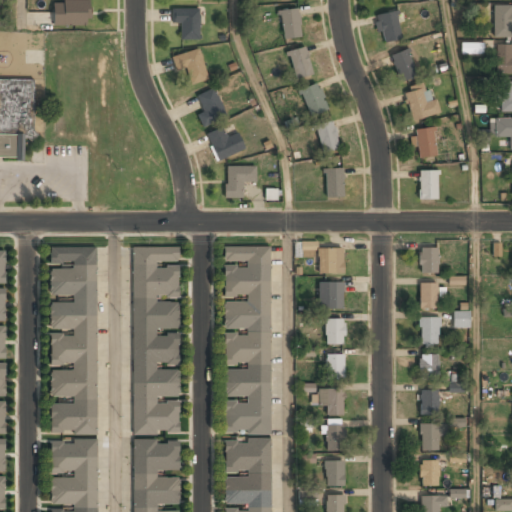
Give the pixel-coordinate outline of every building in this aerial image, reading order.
[(89,1),(51,1),(51,26),(89,26),(89,1)] [(492,37),(511,37),(511,6),(492,6),(492,37)] [(198,39),(198,8),(171,8),(171,22),(180,22),(180,39),(198,39)] [(279,10),(282,38),(300,37),(297,8),(279,10)] [(384,42),(402,36),(394,9),(376,15),(384,42)] [(460,53),(475,54),(475,43),(461,43),(460,53)] [(510,44),(494,44),(494,74),(511,74),(511,56),(510,56),(510,44)] [(310,74),(306,46),(288,49),(293,77),(310,74)] [(171,56),(176,72),(184,69),(189,84),(208,78),(198,48),(171,56)] [(417,74),(406,48),(389,55),(400,81),(417,74)] [(0,159),(21,159),(22,138),(32,138),(32,80),(0,80),(0,159)] [(511,81),(498,81),(498,112),(511,112),(511,81)] [(328,109),(315,82),(298,90),(310,117),(328,109)] [(411,121),(434,114),(425,85),(402,92),(411,121)] [(196,95),(203,111),(196,114),(201,127),(226,117),(213,87),(196,95)] [(508,149),(511,149),(511,118),(492,118),(492,136),(508,136),(508,149)] [(320,151),(338,148),(333,120),(315,124),(320,151)] [(226,137),(221,126),(204,135),(217,161),(243,149),(236,132),(226,137)] [(435,156),(433,128),(413,129),(415,158),(435,156)] [(241,198),(241,182),(254,182),(254,167),(224,167),(224,198),(241,198)] [(342,196),(342,167),(323,167),(324,196),(342,196)] [(418,199),(436,199),(436,170),(418,170),(418,199)] [(265,199),(274,199),(274,190),(265,190),(265,199)] [(316,241),(301,241),(300,257),(315,258),(316,241)] [(268,435),(270,247),(223,246),(223,260),(246,261),(246,266),(223,266),(223,296),(246,296),(246,302),(223,301),(223,328),(246,329),(246,334),(223,334),(223,364),(246,364),(246,369),(224,369),(223,396),(246,396),(246,401),(224,401),(223,431),(246,432),(246,434),(268,435)] [(95,435),(95,247),(49,247),(49,262),(71,262),(71,269),(49,268),(49,295),(72,295),(72,302),(49,302),(49,329),(72,329),(71,334),(49,334),(49,364),(72,364),(72,370),(49,370),(49,397),(72,397),(72,403),(50,403),(50,431),(73,431),(73,435),(95,435)] [(132,434),(178,434),(177,399),(178,399),(178,368),(177,368),(177,332),(177,300),(177,263),(177,247),(130,247),(132,434)] [(317,273),(342,273),(342,247),(317,247),(317,273)] [(418,273),(436,273),(436,247),(418,247),(418,273)] [(465,285),(464,276),(448,276),(448,286),(465,285)] [(342,281),(317,281),(317,309),(342,309),(342,281)] [(419,307),(436,307),(436,283),(419,283),(419,307)] [(511,307),(502,308),(503,317),(511,316),(511,307)] [(468,328),(468,310),(452,310),(452,328),(468,328)] [(418,317),(418,346),(438,346),(438,317),(418,317)] [(342,318),(323,318),(323,344),(342,344),(342,318)] [(324,379),(342,379),(342,354),(324,354),(324,379)] [(436,354),(417,354),(417,374),(436,374),(436,354)] [(464,383),(448,383),(448,392),(464,393),(464,383)] [(325,405),(325,414),(342,414),(342,387),(314,387),(314,405),(325,405)] [(436,390),(419,390),(419,416),(436,416),(436,390)] [(438,423),(418,423),(419,451),(439,450),(438,423)] [(325,450),(343,450),(343,424),(325,424),(325,450)] [(95,511),(94,440),(49,441),(49,476),(49,508),(48,508),(48,511),(95,511)] [(177,477),(157,477),(157,470),(177,471),(177,440),(132,440),(131,511),(178,511),(178,508),(177,508),(177,477)] [(269,511),(268,440),(222,441),(223,475),(223,511),(269,511)] [(314,454),(298,454),(299,463),(315,463),(314,454)] [(342,460),(323,460),(323,485),(342,485),(342,460)] [(418,460),(418,486),(436,486),(436,460),(418,460)] [(448,498),(467,498),(468,490),(448,489),(448,498)] [(342,511),(342,494),(325,494),(325,511),(342,511)] [(419,511),(437,511),(437,507),(444,507),(444,496),(419,496),(419,511)] [(494,511),(511,510),(511,499),(494,499),(494,511)]
